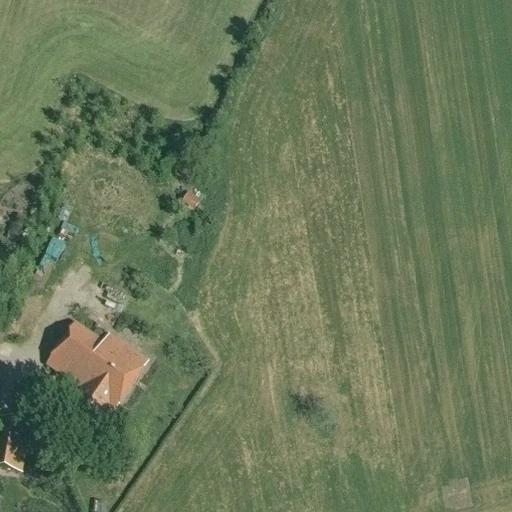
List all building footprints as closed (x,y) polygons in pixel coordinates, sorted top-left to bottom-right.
[(22,225),(25,216),(19,214),(16,223),(22,225)] [(77,274),(64,293),(75,300),(87,281),(77,274)] [(112,286),(97,313),(120,325),(134,299),(112,286)] [(147,362),(108,335),(103,343),(75,323),(46,365),(83,389),(65,415),(90,432),(107,407),(114,412),(147,362)] [(30,425),(0,419),(0,468),(21,473),(30,425)]
